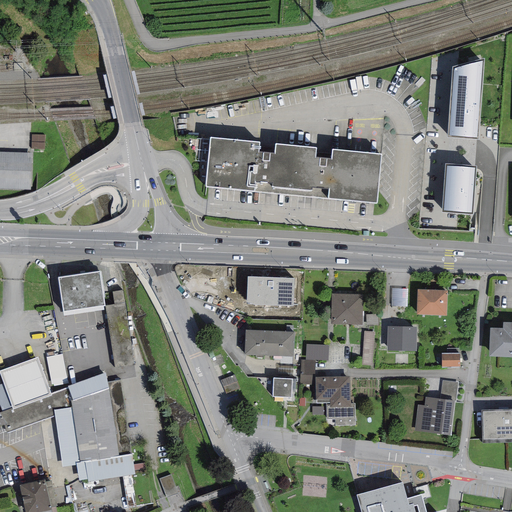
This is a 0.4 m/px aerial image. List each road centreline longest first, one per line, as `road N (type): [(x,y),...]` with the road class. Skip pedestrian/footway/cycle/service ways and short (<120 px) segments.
road 1 (primary): [(487,263),(161,246)]
road 2 (track): [(129,0),(153,44),(316,27),(417,0)]
road 3 (residential): [(230,436),(435,459),(461,471)]
road 4 (residential): [(487,263),(461,471)]
road 5 (unclassified): [(230,436),(166,280),(161,246)]
road 6 (unclassified): [(141,162),(99,0)]
road 7 (unclassified): [(142,166),(136,216),(57,242)]
